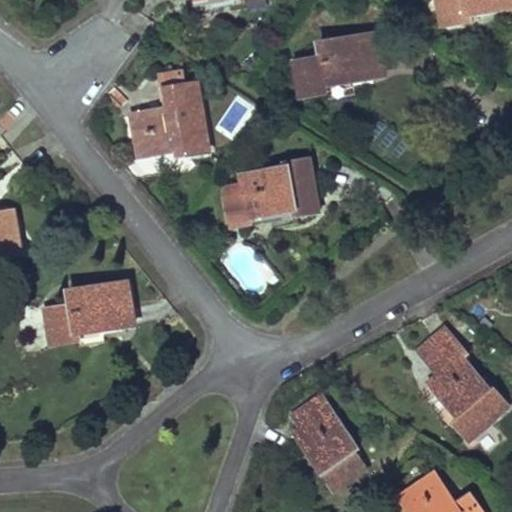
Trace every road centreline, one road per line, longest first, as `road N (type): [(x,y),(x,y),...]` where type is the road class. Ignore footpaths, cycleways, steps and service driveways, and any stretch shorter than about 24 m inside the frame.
road 1 (residential): [(0,59),(72,121),(253,359)]
road 2 (residential): [(253,359),(303,349),(511,240)]
road 3 (residential): [(88,474),(212,377),(253,359)]
road 4 (residential): [(253,359),(254,402),(218,511)]
